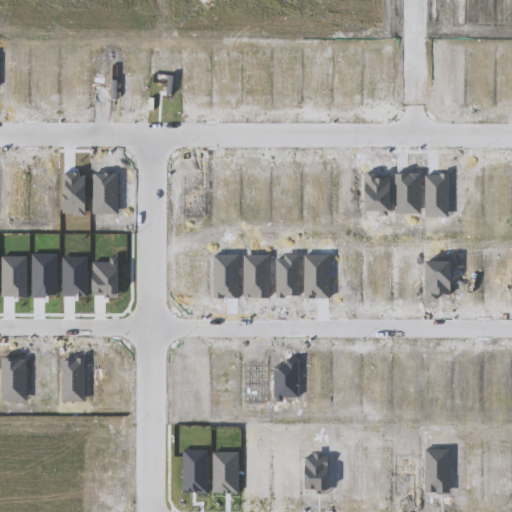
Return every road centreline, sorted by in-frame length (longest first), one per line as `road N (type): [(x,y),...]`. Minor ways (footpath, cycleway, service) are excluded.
road 1 (residential): [(0,134),(511,136)]
road 2 (residential): [(511,324),(0,322)]
road 3 (residential): [(149,511),(153,135)]
road 4 (residential): [(413,136),(413,0)]
